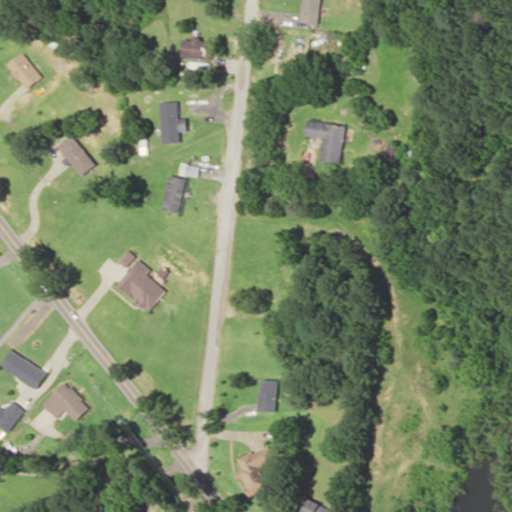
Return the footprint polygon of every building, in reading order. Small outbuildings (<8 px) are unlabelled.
[(303,0),(301,21),(320,23),(322,0),(303,0)] [(183,38),(182,56),(212,57),(213,39),(183,38)] [(27,88),(43,75),(24,51),(8,64),(27,88)] [(188,130),(188,117),(180,117),(180,100),(162,100),(163,141),(182,141),(181,130),(188,130)] [(320,158),(341,162),(347,125),(308,119),(306,134),(324,137),(320,158)] [(83,174),(97,162),(73,134),(59,146),(83,174)] [(181,173),(199,176),(201,164),(182,162),(181,173)] [(186,176),(169,174),(165,209),(182,211),(186,176)] [(120,260),(128,267),(138,255),(129,248),(120,260)] [(168,290),(149,273),(153,268),(140,257),(118,283),(151,310),(168,290)] [(4,364),(39,387),(49,372),(14,348),(4,364)] [(260,410),(277,410),(278,378),(261,378),(260,410)] [(80,419),(93,405),(66,380),(45,402),(61,417),(69,408),(80,419)] [(0,420),(12,430),(28,410),(15,399),(7,409),(0,403),(0,420)] [(276,458),(269,443),(239,458),(245,472),(241,474),(252,494),(272,484),(262,465),(276,458)] [(336,511),(337,511),(306,494),(297,510),(300,511),(336,511)]
